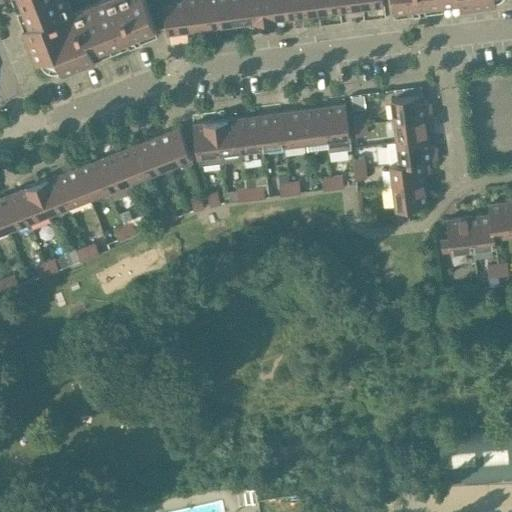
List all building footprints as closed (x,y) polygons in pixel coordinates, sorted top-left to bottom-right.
[(73,10),(68,0),(31,0),(17,5),(28,33),(74,15),(73,10)] [(146,0),(98,0),(95,1),(114,48),(129,43),(130,47),(144,42),(142,37),(159,31),(146,0)] [(163,0),(167,30),(189,27),(185,0),(163,0)] [(185,0),(189,27),(211,24),(207,0),(185,0)] [(207,0),(211,24),(233,21),(229,0),(207,0)] [(251,0),(229,0),(233,21),(253,18),(253,19),(254,19),(251,0)] [(273,0),(251,0),(254,19),(276,16),(273,0)] [(277,15),(298,13),(295,0),(273,0),(276,16),(277,16),(277,15)] [(295,0),(298,13),(319,10),(318,0),(295,0)] [(318,0),(319,10),(341,7),(340,0),(318,0)] [(427,12),(427,8),(443,6),(457,4),(456,0),(393,0),(395,12),(413,9),(413,14),(427,12)] [(88,59),(114,48),(95,1),(73,10),(74,15),(28,33),(37,56),(40,55),(42,60),(45,63),(49,66),(53,67),(58,67),(62,66),(63,68),(88,59)] [(395,119),(426,114),(423,92),(392,96),(395,119)] [(329,150),(352,147),(346,102),(324,105),(328,137),(329,146),(329,150)] [(324,105),(302,108),(306,140),(307,149),(329,146),(328,137),(324,105)] [(281,110),(285,142),(306,140),(302,108),(281,110)] [(263,145),(285,142),(281,110),(259,113),(263,145)] [(354,113),(355,124),(366,122),(365,112),(354,113)] [(259,113),(238,116),(242,148),(243,158),(265,155),(263,145),(259,113)] [(426,114),(395,119),(397,140),(429,136),(426,114)] [(238,116),(228,117),(228,116),(216,118),(221,151),(222,161),(243,158),(242,148),(238,116)] [(204,120),(205,120),(194,122),(198,154),(221,151),(216,118),(204,120)] [(366,122),(355,124),(357,134),(368,133),(366,122)] [(180,125),(159,134),(170,164),(192,155),(180,125)] [(151,172),(170,164),(159,134),(139,142),(151,172)] [(391,162),(400,160),(400,162),(422,159),(432,158),(429,136),(397,140),(388,141),(391,162)] [(130,180),(151,172),(139,142),(119,150),(130,180)] [(134,190),(130,180),(119,150),(99,157),(110,187),(114,198),(134,190)] [(353,157),(355,167),(366,166),(364,156),(359,156),(353,157)] [(90,196),(110,187),(99,157),(78,165),(90,196)] [(394,184),(425,180),(422,159),(400,162),(400,160),(391,162),(394,184)] [(69,204),(90,196),(78,165),(57,174),(63,189),(69,204)] [(366,166),(355,167),(356,177),(367,176),(366,166)] [(37,180),(38,181),(49,211),(63,206),(69,204),(63,189),(57,174),(49,177),(49,176),(37,180)] [(342,174),(333,175),(334,186),(343,185),(342,174)] [(334,186),(333,175),(322,177),(324,188),(334,186)] [(299,179),(290,180),(291,192),(301,191),(299,179)] [(49,211),(38,181),(37,180),(27,185),(18,189),(29,219),(49,211)] [(291,192),(290,180),(279,182),(281,193),(291,192)] [(425,180),(394,184),(398,215),(409,214),(408,205),(428,203),(425,180)] [(257,185),(247,186),(248,198),(258,196),(257,185)] [(248,198),(247,186),(236,188),(237,199),(248,198)] [(0,204),(9,227),(29,219),(18,189),(0,195),(0,204)] [(211,204),(221,201),(218,190),(208,193),(211,204)] [(205,205),(202,194),(192,197),(194,208),(205,205)] [(494,234),(495,234),(511,231),(511,203),(511,199),(489,202),(490,212),(491,211),(494,234)] [(0,230),(9,227),(0,204),(0,230)] [(169,218),(178,214),(174,204),(164,208),(169,218)] [(169,218),(164,208),(155,212),(159,222),(169,218)] [(491,211),(490,212),(470,214),(474,246),(497,243),(495,234),(494,234),(491,211)] [(443,250),(451,249),(474,246),(470,214),(447,217),(450,237),(441,238),(443,250)] [(124,224),(129,234),(138,230),(134,220),(124,224)] [(119,238),(129,234),(124,224),(115,227),(119,238)] [(90,256),(99,252),(95,241),(86,245),(90,256)] [(79,258),(80,259),(90,256),(86,245),(76,249),(79,258)] [(75,248),(65,249),(70,262),(79,258),(76,249),(75,248)] [(49,271),(59,268),(55,257),(45,261),(49,271)] [(49,271),(45,261),(36,265),(40,275),(49,271)] [(498,263),(499,274),(509,272),(508,262),(498,263)] [(488,265),(490,275),(499,274),(498,263),(488,265)] [(9,287),(19,284),(15,273),(5,277),(9,287)] [(0,290),(9,287),(5,277),(0,278),(0,290)] [(511,419),(436,427),(442,483),(511,475),(511,419)] [(428,496),(430,496),(429,504),(443,504),(443,487),(429,487),(428,496)]
